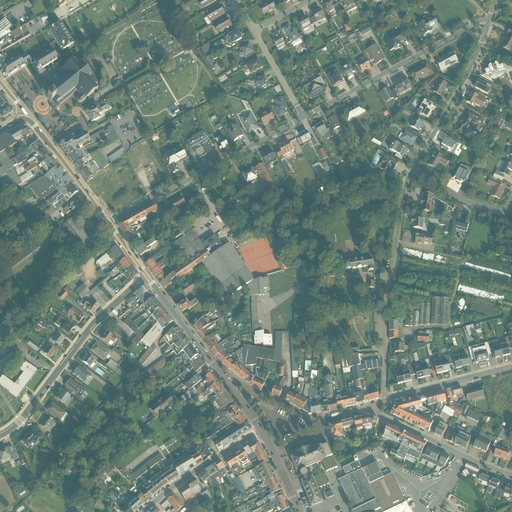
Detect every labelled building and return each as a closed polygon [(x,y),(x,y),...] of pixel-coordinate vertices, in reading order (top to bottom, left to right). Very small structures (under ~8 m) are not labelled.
[(202,10),(218,2),(217,0),(198,0),(198,1),(202,10)] [(332,18),(341,12),(335,0),(325,5),(332,18)] [(340,0),(347,13),(357,8),(352,0),(340,0)] [(275,7),(272,1),(260,7),(263,14),(275,7)] [(210,22),(225,14),(220,5),(205,14),(210,22)] [(318,22),(326,18),(320,8),(312,12),(318,22)] [(304,30),(312,25),(306,15),(298,20),(304,30)] [(432,32),(430,28),(439,24),(435,16),(418,25),(424,36),(432,32)] [(44,20),(46,25),(52,22),(49,17),(44,20)] [(217,35),(233,26),(228,18),(212,27),(217,35)] [(0,39),(10,33),(8,30),(11,27),(4,19),(0,22),(0,39)] [(60,23),(49,30),(63,52),(74,45),(60,23)] [(10,33),(0,39),(0,51),(32,34),(27,24),(10,33)] [(292,43),(301,38),(295,27),(292,28),(289,25),(283,28),(292,43)] [(232,45),(246,37),(241,28),(227,35),(232,45)] [(502,47),(511,51),(511,29),(510,29),(502,47)] [(400,43),(408,40),(404,31),(385,40),(390,52),(402,46),(400,43)] [(271,36),(278,49),(286,45),(278,32),(271,36)] [(244,58),(255,53),(249,43),(239,48),(244,58)] [(376,64),(386,59),(378,44),(368,49),(376,64)] [(0,56),(0,74),(4,80),(29,65),(35,73),(57,59),(49,46),(26,60),(24,56),(18,59),(15,54),(6,60),(2,55),(0,56)] [(442,70),(459,61),(454,52),(437,61),(442,70)] [(225,67),(218,54),(210,59),(216,71),(225,67)] [(41,89),(41,90),(41,92),(47,98),(46,99),(48,101),(50,103),(51,103),(56,110),(57,110),(59,109),(59,107),(58,107),(76,92),(77,94),(80,98),(77,100),(77,102),(78,104),(80,104),(98,90),(95,86),(102,81),(83,57),(76,63),(74,61),(60,72),(63,76),(47,88),(47,89),(46,88),(44,87),(43,87),(41,89)] [(252,74),(264,67),(259,58),(247,66),(252,74)] [(362,72),(371,67),(366,58),(357,63),(362,72)] [(495,73),(507,69),(504,60),(483,66),(486,73),(484,76),(492,78),(495,73)] [(415,81),(433,72),(428,63),(410,73),(415,81)] [(349,79),(357,75),(352,64),(344,68),(349,79)] [(333,87),(343,83),(337,71),(327,75),(333,87)] [(259,91),(271,85),(265,73),(253,80),(259,91)] [(400,94),(412,88),(405,75),(393,81),(400,94)] [(329,89),(321,77),(312,82),(319,95),(329,89)] [(475,87),(489,95),(492,89),(486,86),(488,83),(478,78),(475,83),(477,84),(475,87)] [(433,91),(441,96),(448,83),(440,79),(433,91)] [(311,99),(319,95),(312,82),(304,87),(311,99)] [(386,102),(394,98),(388,87),(380,92),(386,102)] [(376,111),(386,107),(379,92),(369,96),(376,111)] [(483,107),(487,100),(472,92),(467,102),(474,106),(476,104),(483,107)] [(271,103),(280,118),(291,111),(281,96),(271,103)] [(111,107),(106,99),(85,111),(92,123),(100,118),(98,115),(111,107)] [(421,113),(429,118),(433,110),(431,109),(433,104),(425,99),(420,108),(423,110),(421,113)] [(348,120),(366,111),(361,100),(342,109),(348,120)] [(178,111),(176,107),(169,112),(172,117),(176,115),(175,114),(178,111)] [(395,116),(402,111),(400,108),(393,113),(395,116)] [(232,120),(238,116),(234,109),(230,111),(232,114),(229,116),(232,120)] [(264,124),(275,118),(269,109),(259,115),(264,124)] [(478,134),(487,121),(468,110),(456,130),(462,134),(464,132),(467,134),(470,129),(478,134)] [(249,134),(259,128),(251,112),(240,118),(249,134)] [(328,120),(333,130),(341,126),(336,116),(328,120)] [(409,127),(420,132),(425,123),(414,118),(409,127)] [(319,134),(327,130),(323,122),(315,127),(319,134)] [(498,122),(491,124),(493,131),(500,129),(498,122)] [(234,141),(244,136),(238,125),(228,130),(234,141)] [(27,127),(24,127),(11,135),(14,140),(21,136),(23,140),(32,134),(27,127)] [(304,143),(312,139),(308,130),(299,135),(304,143)] [(400,139),(412,146),(418,137),(405,130),(400,139)] [(210,142),(203,131),(186,140),(191,149),(201,144),(202,146),(210,142)] [(8,136),(7,134),(0,138),(0,153),(16,144),(11,135),(8,136)] [(221,151),(230,147),(223,134),(214,138),(221,151)] [(68,158),(82,148),(91,142),(85,135),(69,143),(66,139),(58,144),(68,158)] [(455,152),(459,145),(445,137),(445,138),(445,139),(444,139),(445,140),(441,145),(443,146),(442,148),(441,147),(441,148),(447,152),(450,148),(455,152)] [(27,150),(33,157),(45,148),(39,140),(27,150)] [(390,149),(404,157),(408,149),(395,141),(390,149)] [(39,165),(51,156),(45,148),(33,157),(39,165)] [(111,159),(115,164),(130,153),(126,148),(111,159)] [(186,158),(181,148),(163,157),(172,174),(179,170),(175,163),(186,158)] [(281,161),(287,158),(282,148),(276,151),(281,161)] [(266,165),(277,160),(272,150),(261,155),(266,165)] [(338,170),(327,150),(321,153),(326,162),(325,163),(330,172),(334,170),(335,172),(338,170)] [(447,166),(451,160),(436,150),(428,164),(437,170),(441,163),(447,166)] [(105,165),(109,162),(102,151),(97,155),(105,165)] [(392,175),(399,163),(386,155),(379,167),(392,175)] [(39,165),(46,175),(59,166),(51,156),(39,165)] [(323,161),(315,164),(319,175),(327,172),(323,161)] [(499,173),(510,177),(511,172),(511,164),(504,161),(499,173)] [(98,171),(92,163),(78,173),(85,182),(98,171)] [(268,190),(275,187),(263,164),(256,167),(268,190)] [(461,181),(464,183),(471,170),(465,166),(465,167),(461,165),(453,180),(460,184),(461,181)] [(53,184),(65,175),(59,166),(46,175),(53,184)] [(247,183),(258,178),(253,169),(243,175),(247,183)] [(53,184),(59,192),(71,183),(65,175),(53,184)] [(490,196),(500,200),(507,185),(490,178),(487,184),(494,187),(490,196)] [(66,202),(78,193),(71,183),(59,192),(66,202)] [(421,211),(434,213),(436,195),(423,193),(421,211)] [(86,204),(81,197),(63,210),(66,214),(76,207),(78,210),(86,204)] [(174,210),(185,204),(182,198),(171,204),(174,210)] [(147,216),(157,211),(154,204),(143,209),(147,216)] [(133,224),(147,216),(143,209),(129,217),(133,224)] [(457,229),(468,232),(472,215),(465,213),(463,223),(459,222),(457,229)] [(64,223),(85,253),(94,247),(86,235),(96,228),(89,219),(80,225),(74,216),(64,223)] [(117,225),(122,233),(131,227),(125,219),(117,225)] [(413,228),(423,229),(424,220),(412,219),(411,223),(414,224),(413,228)] [(129,242),(137,236),(131,227),(122,233),(129,242)] [(255,280),(257,279),(236,249),(230,242),(223,247),(214,235),(201,244),(192,231),(173,244),(187,263),(206,250),(210,256),(201,263),(227,300),(248,285),(255,280)] [(415,244),(433,245),(434,236),(416,234),(415,244)] [(41,237),(1,268),(7,276),(47,245),(41,237)] [(140,257),(148,251),(145,245),(136,251),(140,257)] [(116,260),(123,255),(117,246),(110,251),(116,260)] [(118,263),(125,272),(132,267),(126,258),(118,263)] [(145,264),(151,272),(158,267),(152,259),(145,264)] [(373,267),(371,259),(348,262),(343,263),(344,272),(350,271),(367,268),(368,271),(373,270),(373,267)] [(131,281),(139,275),(132,267),(125,272),(131,281)] [(155,278),(162,273),(158,267),(151,272),(155,278)] [(157,279),(161,283),(172,274),(168,270),(157,279)] [(165,289),(176,280),(172,274),(161,283),(165,289)] [(255,280),(248,285),(248,296),(250,296),(251,304),(253,337),(255,337),(255,344),(265,344),(265,346),(273,346),(272,335),(266,336),(265,332),(264,332),(262,303),(261,303),(260,296),(265,296),(265,289),(270,289),(269,278),(255,280)] [(75,283),(72,287),(77,292),(81,288),(75,283)] [(188,296),(198,290),(195,284),(185,290),(188,296)] [(139,299),(151,291),(146,285),(135,293),(139,299)] [(139,299),(143,306),(155,297),(151,291),(139,299)] [(150,315),(162,307),(155,297),(143,306),(150,315)] [(413,312),(413,325),(448,326),(449,299),(432,298),(432,303),(420,303),(420,312),(413,312)] [(188,311),(192,308),(186,299),(176,305),(182,313),(187,309),(188,311)] [(97,311),(100,306),(94,301),(90,306),(97,311)] [(97,311),(90,306),(87,311),(93,315),(97,311)] [(150,315),(156,323),(167,314),(162,307),(150,315)] [(78,324),(84,317),(72,308),(67,315),(78,324)] [(161,330),(173,322),(167,314),(156,323),(161,330)] [(192,327),(197,334),(208,327),(202,319),(192,327)] [(0,325),(0,339),(1,338),(14,328),(8,320),(0,325)] [(389,339),(399,339),(399,321),(389,321),(389,339)] [(67,335),(74,327),(68,322),(61,329),(67,335)] [(484,325),(470,328),(472,338),(486,336),(484,325)] [(183,352),(191,346),(178,327),(166,335),(179,354),(183,352)] [(203,342),(213,335),(208,327),(197,334),(203,342)] [(122,329),(119,334),(128,340),(131,335),(122,329)] [(114,344),(117,340),(105,331),(100,339),(108,344),(110,341),(114,344)] [(429,332),(422,332),(421,343),(434,344),(435,331),(429,331),(429,332)] [(59,346),(65,340),(57,333),(51,340),(59,346)] [(203,342),(211,352),(221,345),(213,335),(203,342)] [(90,351),(104,361),(109,353),(96,343),(90,351)] [(168,343),(162,348),(168,355),(174,350),(168,343)] [(504,357),(511,355),(509,344),(502,346),(504,357)] [(223,353),(226,351),(221,345),(211,352),(216,358),(223,353)] [(395,353),(405,353),(405,345),(395,345),(395,353)] [(191,346),(183,352),(190,361),(198,355),(191,346)] [(504,357),(502,346),(494,348),(497,359),(504,357)] [(49,358),(55,352),(50,347),(44,353),(49,358)] [(483,363),(490,361),(486,347),(480,349),(483,363)] [(483,363),(480,349),(473,351),(477,364),(483,363)] [(223,353),(216,358),(223,364),(229,358),(223,353)] [(82,361),(90,367),(95,361),(87,355),(82,361)] [(205,364),(198,355),(190,361),(197,371),(205,364)] [(456,369),(470,365),(468,355),(454,358),(456,369)] [(163,370),(171,364),(167,358),(147,372),(151,379),(163,370)] [(229,358),(223,364),(232,371),(237,364),(229,358)] [(109,368),(115,373),(121,366),(113,360),(109,365),(111,366),(109,368)] [(365,370),(381,367),(380,360),(364,363),(365,370)] [(438,375),(445,373),(442,360),(435,362),(438,375)] [(0,386),(16,398),(37,371),(25,361),(19,370),(23,373),(14,384),(3,376),(0,379),(0,386)] [(240,377),(246,370),(238,364),(232,370),(240,377)] [(73,374),(84,382),(89,376),(78,367),(73,374)] [(425,378),(432,376),(429,367),(423,368),(425,378)] [(127,379),(130,375),(120,368),(117,371),(127,379)] [(425,378),(423,368),(416,370),(418,380),(425,378)] [(240,377),(247,383),(253,376),(246,370),(240,377)] [(266,370),(262,379),(270,382),(274,373),(266,370)] [(405,383),(412,381),(410,372),(403,374),(405,383)] [(211,388),(219,382),(212,373),(202,380),(209,389),(211,388)] [(189,391),(202,381),(197,376),(184,386),(189,391)] [(251,386),(257,379),(253,376),(247,383),(251,386)] [(64,386),(76,396),(82,389),(70,379),(64,386)] [(266,384),(257,379),(251,386),(262,391),(266,384)] [(215,393),(222,387),(219,382),(211,388),(215,393)] [(107,394),(113,397),(117,389),(111,386),(107,394)] [(215,393),(219,398),(226,392),(222,387),(215,393)] [(272,395),(279,399),(283,390),(276,387),(272,395)] [(455,399),(464,397),(462,387),(453,390),(455,399)] [(468,401),(484,397),(482,388),(466,392),(468,401)] [(54,398),(67,407),(73,400),(60,390),(54,398)] [(455,399),(453,390),(445,391),(447,401),(455,399)] [(438,403),(447,401),(445,391),(436,394),(438,403)] [(227,410),(235,404),(226,392),(219,398),(227,410)] [(286,402),(293,405),(298,396),(291,392),(286,402)] [(367,402),(374,401),(371,392),(364,394),(367,402)] [(367,402),(364,394),(356,396),(358,405),(367,402)] [(438,403),(436,394),(427,396),(430,405),(438,403)] [(298,408),(303,398),(298,396),(293,405),(298,408)] [(352,406),(358,405),(356,396),(350,398),(352,406)] [(154,409),(159,419),(179,407),(173,398),(154,409)] [(298,408),(303,411),(308,401),(303,398),(298,408)] [(394,415),(428,432),(433,422),(417,415),(417,413),(417,411),(423,410),(420,398),(395,405),(391,412),(394,414),(394,415)] [(339,410),(346,408),(344,399),(337,401),(337,402),(339,410)] [(309,414),(312,415),(311,405),(311,402),(308,401),(303,411),(309,414)] [(337,402),(329,403),(331,413),(339,411),(339,410),(337,402)] [(45,411),(60,421),(65,413),(51,403),(45,411)] [(321,405),(322,414),(331,413),(329,403),(321,405)] [(228,412),(234,421),(243,414),(237,405),(228,412)] [(477,422),(493,426),(495,419),(484,416),(485,412),(478,410),(477,413),(472,412),(470,419),(461,416),(460,418),(462,418),(461,422),(475,426),(475,424),(469,423),(470,419),(478,421),(477,422)] [(239,428),(248,422),(243,414),(234,421),(239,428)] [(364,427),(370,425),(367,416),(362,417),(364,427)] [(47,431),(53,423),(46,417),(40,425),(47,431)] [(364,427),(362,417),(355,419),(357,426),(358,429),(364,427)] [(344,429),(357,426),(355,419),(343,423),(344,429)] [(253,429),(248,422),(239,428),(226,437),(231,445),(253,429)] [(344,429),(343,423),(330,426),(334,440),(345,437),(343,430),(344,429)] [(435,435),(443,438),(448,427),(440,423),(435,435)] [(383,437),(423,455),(428,444),(389,425),(383,437)] [(34,446),(41,438),(30,428),(23,435),(24,436),(20,441),(27,448),(32,443),(34,446)] [(455,443),(467,449),(474,435),(462,429),(455,443)] [(445,440),(452,444),(457,435),(450,431),(445,440)] [(481,450),(487,436),(481,434),(475,448),(481,450)] [(504,434),(502,441),(510,443),(511,436),(504,434)] [(481,450),(487,453),(493,439),(487,436),(481,450)] [(219,441),(224,449),(231,445),(226,437),(219,441)] [(224,449),(219,441),(214,444),(219,452),(224,449)] [(243,451),(250,462),(251,464),(257,460),(256,456),(264,453),(259,444),(256,443),(245,450),(243,451)] [(297,453),(298,456),(291,459),(296,471),(298,470),(299,473),(298,475),(298,477),(299,478),(301,478),(302,479),(302,481),(299,482),(302,489),(310,508),(323,503),(317,489),(328,485),(323,474),(312,478),(312,477),(305,479),(305,477),(305,475),(305,474),(304,472),(303,471),(302,471),(302,470),(322,462),(326,472),(338,468),(328,444),(310,451),(309,448),(304,450),(297,453)] [(502,459),(506,447),(499,444),(495,456),(502,459)] [(208,459),(213,456),(206,445),(201,448),(208,459)] [(424,460),(435,466),(442,452),(431,446),(424,460)] [(502,459),(510,461),(511,454),(511,449),(506,447),(502,459)] [(0,459),(1,462),(10,457),(6,448),(0,450),(0,459)] [(242,467),(250,462),(243,451),(235,456),(241,466),(242,467)] [(261,467),(268,463),(264,453),(256,456),(257,460),(261,467)] [(444,453),(439,464),(446,467),(451,456),(444,453)] [(163,454),(135,475),(142,484),(149,479),(146,475),(167,460),(163,454)] [(197,467),(203,462),(198,454),(191,459),(197,467)] [(241,466),(235,456),(230,459),(235,466),(236,468),(241,466)] [(197,467),(191,459),(187,461),(192,470),(197,467)] [(230,469),(235,466),(230,459),(225,462),(230,469)] [(343,469),(347,477),(339,481),(353,511),(376,502),(369,485),(384,479),(377,463),(362,470),(358,459),(355,461),(356,464),(343,469)] [(188,472),(192,470),(187,461),(183,464),(188,472)] [(221,473),(226,469),(220,461),(215,464),(221,473)] [(269,483),(277,479),(268,463),(261,467),(269,483)] [(188,472),(183,464),(177,468),(182,477),(188,472)] [(477,477),(480,469),(467,464),(464,471),(477,477)] [(211,478),(218,472),(213,466),(206,471),(211,478)] [(174,481),(179,477),(171,467),(166,470),(174,481)] [(174,481),(166,470),(160,475),(168,485),(174,481)] [(211,478),(206,471),(198,476),(203,483),(211,478)] [(479,479),(488,483),(492,476),(483,472),(479,479)] [(162,489),(168,485),(160,475),(155,479),(162,489)] [(353,511),(413,511),(408,501),(405,502),(393,475),(384,479),(369,485),(376,502),(353,511)] [(111,477),(106,482),(112,488),(117,483),(111,477)] [(489,487),(498,490),(501,482),(493,478),(489,487)] [(162,489),(155,479),(149,482),(157,493),(162,489)] [(193,494),(200,490),(194,479),(186,484),(188,486),(179,492),(185,501),(194,496),(193,494)] [(243,479),(238,481),(245,496),(250,494),(243,479)] [(273,491),(281,488),(277,479),(269,483),(273,491)] [(152,498),(157,493),(149,482),(143,488),(152,498)] [(147,502),(152,498),(143,488),(138,492),(147,502)] [(212,491),(205,494),(209,502),(215,499),(212,491)] [(147,502),(138,492),(134,496),(143,505),(147,502)] [(275,495),(277,500),(285,497),(283,492),(275,495)] [(177,511),(184,506),(174,494),(167,500),(177,511)] [(138,510),(143,505),(134,496),(129,500),(138,510)] [(280,507),(288,504),(285,497),(277,500),(280,507)] [(135,511),(138,510),(129,500),(125,504),(132,511),(135,511)] [(208,511),(200,501),(194,506),(198,510),(199,509),(200,511),(208,511)]
